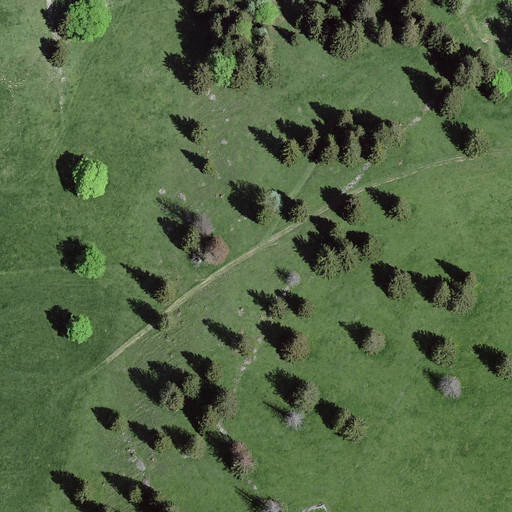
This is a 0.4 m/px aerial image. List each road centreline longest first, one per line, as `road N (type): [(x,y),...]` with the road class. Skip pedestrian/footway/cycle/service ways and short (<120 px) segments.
road 1 (track): [(0,418),(76,388),(198,287),(352,194),(452,160),(511,152)]
road 2 (track): [(265,243),(350,110),(450,24),(492,0)]
